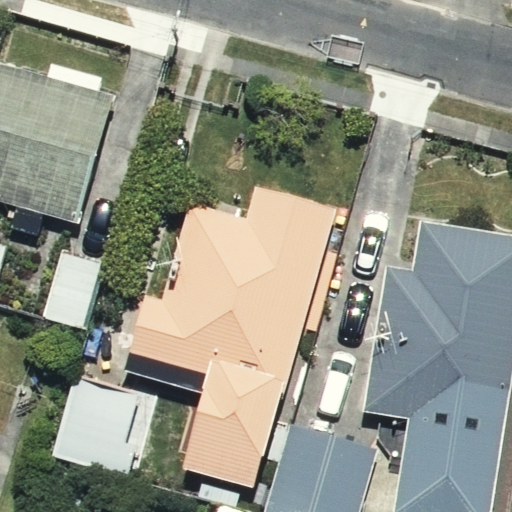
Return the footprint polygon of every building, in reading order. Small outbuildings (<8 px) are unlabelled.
[(98,90),(0,64),(0,198),(66,215),(98,90)] [(272,408),(328,214),(234,186),(226,211),(157,191),(112,348),(176,366),(147,464),(247,493),(272,408)] [(378,511),(481,511),(511,313),(511,230),(402,214),(395,261),(360,256),(336,406),(384,414),(369,511),(378,511)] [(0,287),(14,236),(0,232),(0,287)] [(88,267),(40,253),(23,314),(71,328),(88,267)] [(157,414),(61,383),(37,460),(133,490),(157,414)] [(349,511),(371,437),(272,408),(247,493),(241,511),(349,511)]
